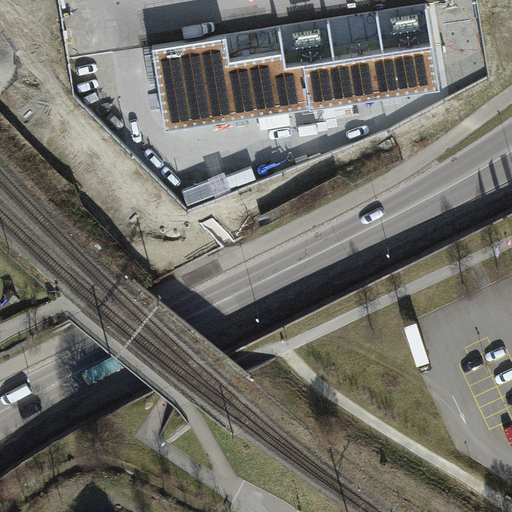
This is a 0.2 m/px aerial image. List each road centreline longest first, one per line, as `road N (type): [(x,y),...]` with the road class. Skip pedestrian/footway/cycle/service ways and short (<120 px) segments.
road 1 (secondary): [(0,413),(511,152)]
road 2 (track): [(282,345),(298,371),(511,509)]
